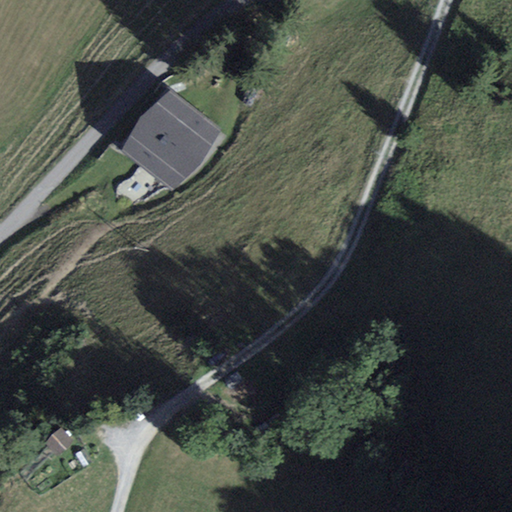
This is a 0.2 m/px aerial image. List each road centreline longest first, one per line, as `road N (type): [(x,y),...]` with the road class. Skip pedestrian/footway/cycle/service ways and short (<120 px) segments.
road 1 (unclassified): [(445,0),(321,289),(148,437),(120,511)]
road 2 (unclassified): [(0,238),(151,76),(240,0)]
